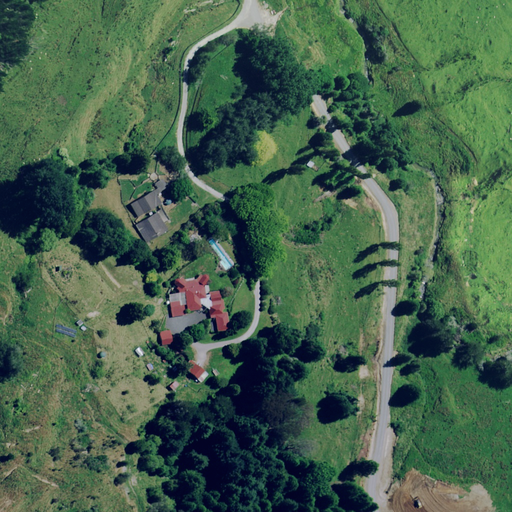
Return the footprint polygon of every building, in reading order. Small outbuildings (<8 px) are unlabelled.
[(167,188),(161,179),(153,184),(156,188),(130,205),(138,218),(160,204),(155,195),(167,188)] [(167,231),(155,213),(135,225),(147,243),(167,231)] [(186,305),(187,311),(199,310),(199,305),(201,304),(208,310),(209,319),(213,318),(214,324),(210,325),(211,333),(215,332),(217,332),(224,331),(229,331),(227,314),(225,314),(224,312),(222,312),(219,291),(207,292),(208,295),(203,296),(203,286),(208,280),(207,279),(208,278),(203,274),(202,275),(200,274),(194,280),(184,281),(177,276),(170,286),(177,291),(178,293),(168,295),(169,307),(170,313),(171,317),(186,315),(185,305),(186,305)] [(171,344),(169,331),(159,333),(161,346),(171,344)] [(207,374),(190,361),(184,369),(201,383),(207,374)] [(178,385),(174,381),(169,386),(172,390),(178,385)]
